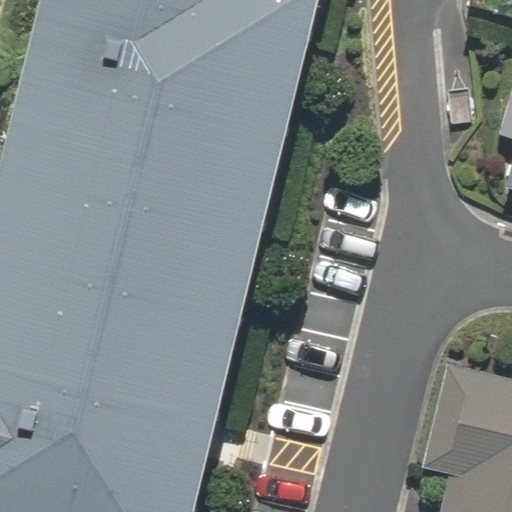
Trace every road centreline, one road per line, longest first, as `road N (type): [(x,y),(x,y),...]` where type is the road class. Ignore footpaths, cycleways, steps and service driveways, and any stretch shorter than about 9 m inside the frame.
road 1 (residential): [(431,249),(366,511)]
road 2 (residential): [(431,249),(428,0)]
